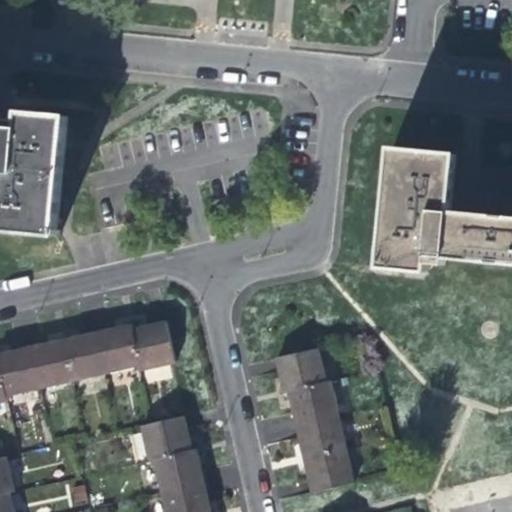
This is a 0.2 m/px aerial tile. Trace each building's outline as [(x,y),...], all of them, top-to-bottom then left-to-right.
[(1,117),(0,125),(0,229),(55,235),(68,116),(19,111),(19,119),(1,117)] [(375,131),(364,130),(362,147),(371,148),(372,139),(374,139),(375,131)] [(446,275),(447,266),(452,222),(458,164),(393,157),(380,277),(427,281),(428,273),(446,275)] [(511,272),(511,227),(467,223),(452,222),(447,266),(511,272)] [(129,328),(137,364),(139,364),(140,368),(167,362),(172,360),(163,321),(149,324),(131,328),(129,328)] [(104,371),(137,364),(129,328),(131,328),(130,323),(128,324),(114,327),(95,331),(104,371)] [(104,371),(95,331),(81,334),(61,338),(70,379),(104,371)] [(70,379),(61,338),(48,341),(28,346),(37,386),(70,379)] [(37,386),(28,346),(13,349),(0,352),(0,375),(4,394),(37,386)] [(283,392),(287,391),(323,383),(315,347),(275,356),(280,380),(283,392)] [(295,424),(335,415),(327,382),(323,383),(287,391),(291,409),(295,424)] [(152,456),(187,449),(187,448),(183,433),(179,415),(138,424),(146,458),(152,456)] [(302,458),(342,449),(335,415),(295,424),(299,444),(302,458)] [(160,489),(199,480),(196,466),(192,447),(187,448),(187,449),(152,457),(160,489)] [(310,490),(349,481),(342,449),(302,458),(306,474),(310,490)] [(0,491),(3,490),(8,489),(0,455),(0,491)] [(164,511),(206,511),(203,497),(199,480),(160,489),(164,511)] [(72,506),(87,503),(84,484),(68,486),(72,506)] [(0,511),(8,511),(3,490),(0,491),(0,511)]
